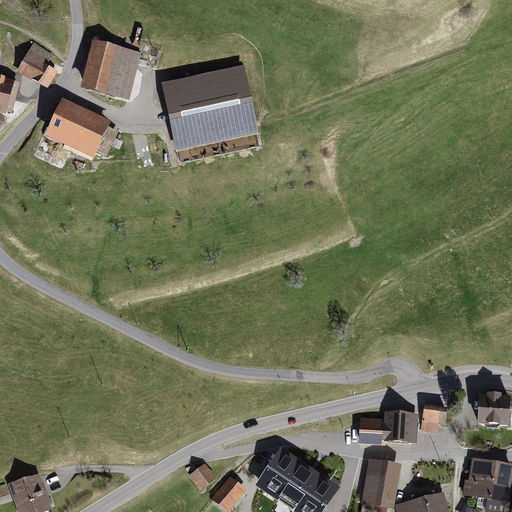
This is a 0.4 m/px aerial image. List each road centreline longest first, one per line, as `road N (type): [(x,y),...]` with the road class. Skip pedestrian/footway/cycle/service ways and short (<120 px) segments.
road 1 (tertiary): [(0,255),(27,278),(188,360),(239,373),(350,378),(394,365),(408,373),(412,390)]
road 2 (tertiary): [(95,511),(231,435),(412,390)]
road 3 (track): [(511,455),(288,443),(188,456)]
road 4 (tertiary): [(74,0),(78,30),(67,77),(0,154)]
